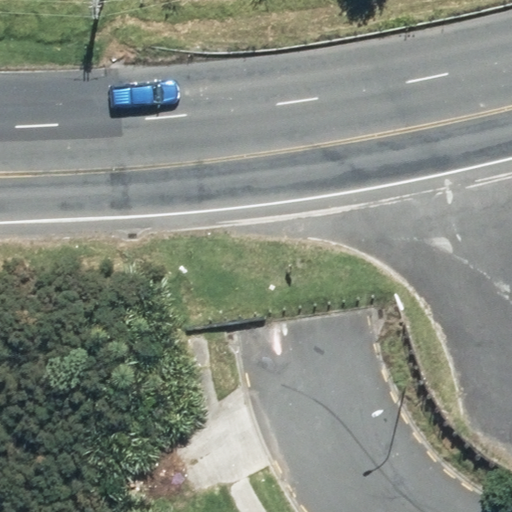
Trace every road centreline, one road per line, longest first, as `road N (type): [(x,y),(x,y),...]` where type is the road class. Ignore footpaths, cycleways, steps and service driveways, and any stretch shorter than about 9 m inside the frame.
road 1 (secondary): [(511,68),(167,137),(0,141)]
road 2 (unknown): [(430,84),(511,347)]
road 3 (residential): [(377,511),(320,431),(286,323)]
